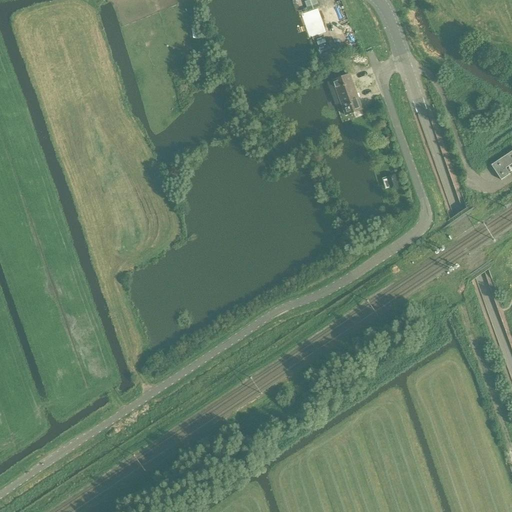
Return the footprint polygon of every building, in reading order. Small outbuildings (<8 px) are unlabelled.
[(307,8),(302,10),(303,13),(317,8),(319,7),(316,0),(308,0),(305,2),(307,8)] [(325,30),(318,9),(302,15),(310,36),(325,30)] [(200,28),(191,29),(193,39),(198,40),(202,39),(200,28)] [(349,75),(337,80),(335,80),(328,83),(330,91),(336,88),(342,105),(346,115),(362,109),(349,75)] [(511,151),(491,165),(492,166),(501,180),(510,174),(506,169),(511,164),(511,151)] [(394,176),(387,178),(390,189),(397,187),(394,176)]
